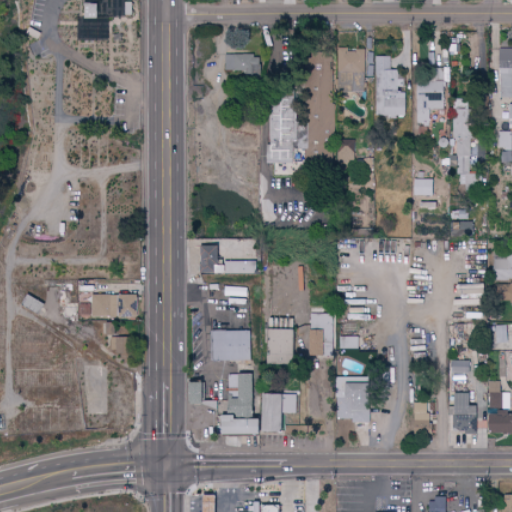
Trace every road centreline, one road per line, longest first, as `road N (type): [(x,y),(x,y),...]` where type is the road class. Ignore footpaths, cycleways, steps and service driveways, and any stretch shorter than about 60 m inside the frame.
road 1 (residential): [(169,12),(511,10)]
road 2 (secondary): [(169,293),(169,12)]
road 3 (tertiary): [(288,465),(511,463)]
road 4 (tertiary): [(0,489),(169,466)]
